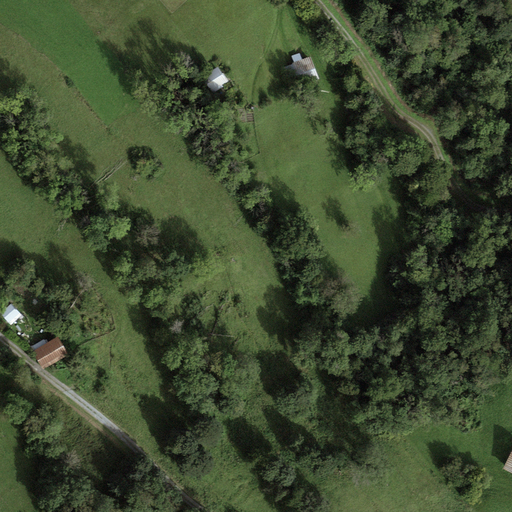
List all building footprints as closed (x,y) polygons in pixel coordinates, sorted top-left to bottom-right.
[(306,60),(286,68),(295,89),(315,81),(306,60)] [(213,70),(199,84),(212,97),(226,83),(213,70)] [(10,307),(0,315),(9,326),(19,318),(10,307)] [(49,338),(31,352),(45,370),(63,356),(49,338)] [(511,450),(502,471),(511,475),(511,450)]
